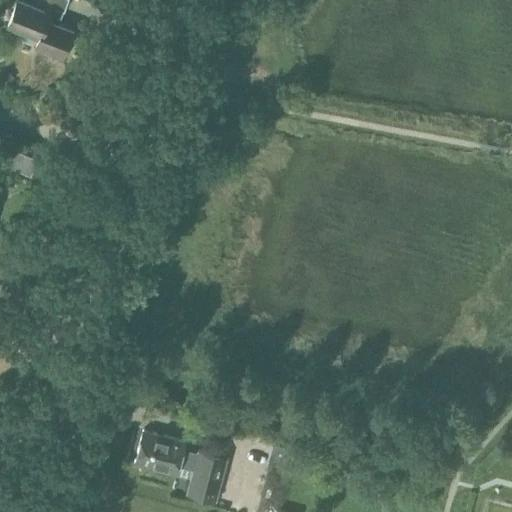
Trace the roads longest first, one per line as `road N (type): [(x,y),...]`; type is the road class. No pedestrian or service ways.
road 1 (residential): [(0,482),(81,369),(133,164)]
road 2 (residential): [(133,164),(176,0)]
road 3 (residential): [(0,113),(133,164)]
